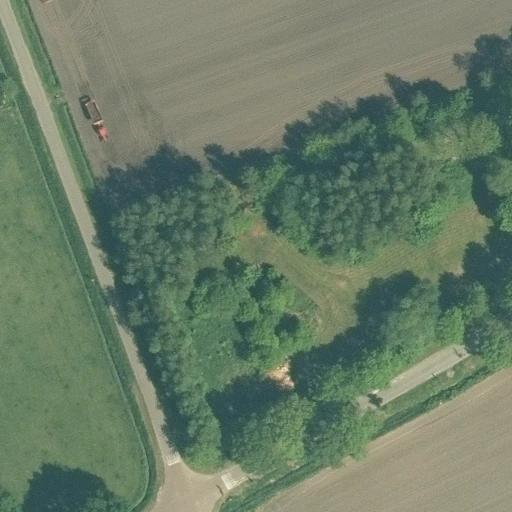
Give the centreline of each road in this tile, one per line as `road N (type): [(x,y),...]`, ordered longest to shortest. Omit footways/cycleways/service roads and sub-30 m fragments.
road 1 (unclassified): [(188,502),(0,0)]
road 2 (tertiary): [(188,502),(511,319)]
